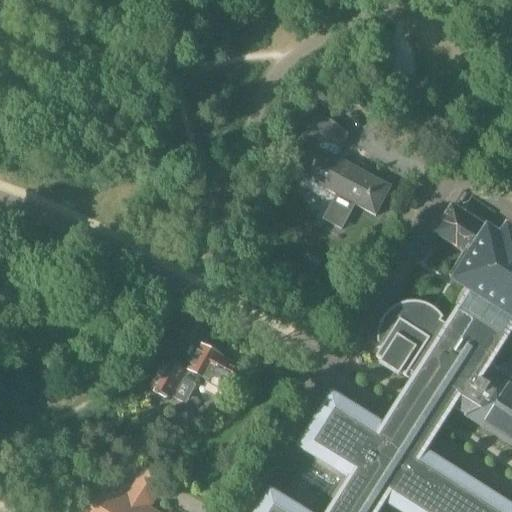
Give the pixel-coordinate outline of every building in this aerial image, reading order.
[(293,122),(304,128),(310,117),(299,111),(293,122)] [(293,173),(375,217),(391,187),(335,157),(339,149),(340,149),(341,149),(342,148),(343,148),(347,139),(348,138),(348,137),(348,136),(347,135),(347,134),(346,133),(328,118),(327,118),(326,117),(325,117),(323,118),(322,118),(321,119),(320,120),(316,118),(309,129),(298,140),(299,141),(300,140),(308,144),(293,173)] [(511,317),(511,232),(507,229),(505,232),(501,239),(462,215),(452,208),(436,233),(465,251),(449,276),(449,277),(454,281),(469,290),(511,317)] [(395,307),(387,314),(385,316),(384,317),(383,319),(380,323),(379,328),(377,332),(377,336),(377,340),(377,344),(378,344),(379,333),(382,323),(388,314),(391,318),(385,326),(383,335),(383,345),(375,357),(411,380),(410,381),(411,382),(404,392),(402,395),(400,399),(395,406),(392,411),(389,416),(383,425),(382,428),(358,412),(332,396),(326,406),(325,407),(325,408),(324,409),(323,410),(318,418),(299,448),(300,448),(348,478),(349,479),(328,511),(299,511),(271,494),(270,493),(264,503),(263,504),(263,505),(262,506),(262,507),(258,511),(380,511),(386,502),(388,503),(401,511),(511,511),(511,510),(505,506),(425,455),(426,452),(432,443),(435,438),(438,433),(443,427),(445,423),(447,420),(454,409),(511,445),(511,385),(497,376),(496,376),(487,371),(488,371),(496,357),(500,358),(504,356),(506,353),(506,348),(503,345),(504,345),(511,332),(511,317),(469,290),(458,307),(446,326),(440,322),(442,319),(443,319),(441,316),(438,313),(435,310),(434,310),(433,309),(432,308),(431,307),(430,307),(428,306),(425,305),(422,304),(419,303),(415,302),(410,303),(405,303),(395,307)] [(182,373),(197,346),(178,336),(150,387),(171,398),(181,380),(193,386),(198,376),(208,381),(207,383),(226,393),(231,383),(230,382),(238,367),(222,358),(199,346),(184,374),(182,373)] [(173,425),(187,424),(186,412),(172,413),(173,425)] [(165,483),(143,470),(124,457),(89,511),(152,511),(148,509),(165,483)]
